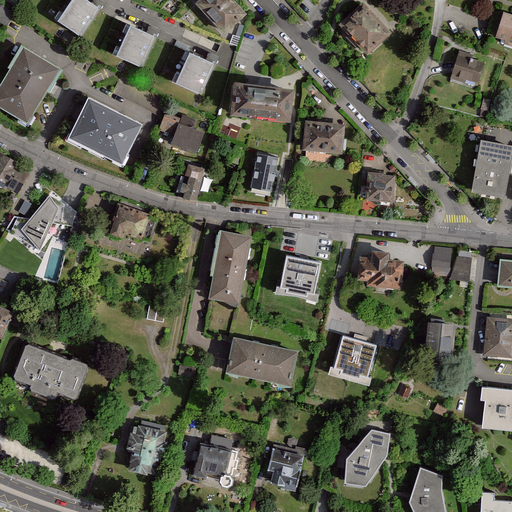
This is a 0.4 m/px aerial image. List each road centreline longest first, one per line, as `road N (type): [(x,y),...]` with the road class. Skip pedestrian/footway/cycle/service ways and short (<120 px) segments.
road 1 (residential): [(0,135),(97,181),(196,212),(458,236)]
road 2 (residential): [(261,0),(433,182),(456,217),(458,236)]
